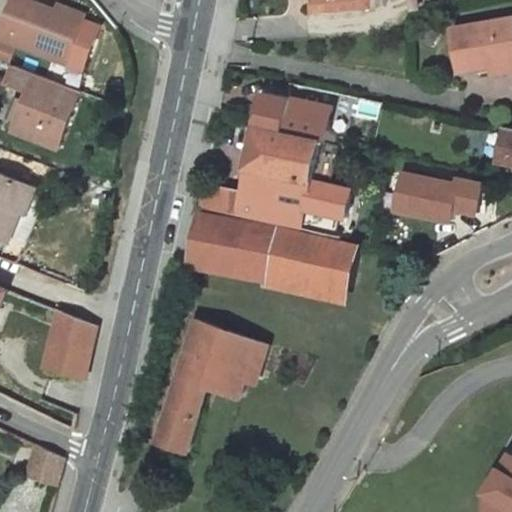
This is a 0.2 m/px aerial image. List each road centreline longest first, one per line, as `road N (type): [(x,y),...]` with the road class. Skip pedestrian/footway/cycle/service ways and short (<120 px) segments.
road 1 (primary): [(130,318),(195,30)]
road 2 (residential): [(310,511),(383,381)]
road 3 (residential): [(469,267),(423,301),(383,381)]
road 4 (residential): [(130,318),(0,270)]
road 5 (primary): [(99,452),(130,318)]
road 6 (residential): [(383,381),(487,303)]
